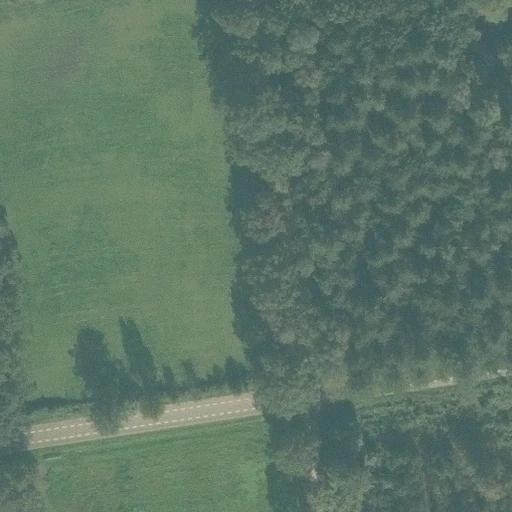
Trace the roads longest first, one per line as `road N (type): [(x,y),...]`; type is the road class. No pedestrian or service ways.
road 1 (unclassified): [(0,442),(511,356)]
road 2 (track): [(266,0),(327,511)]
